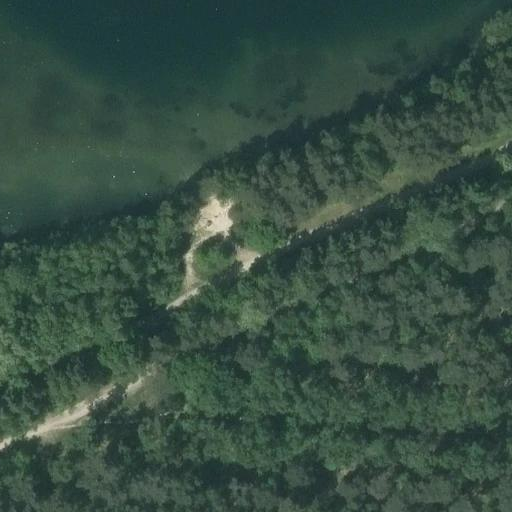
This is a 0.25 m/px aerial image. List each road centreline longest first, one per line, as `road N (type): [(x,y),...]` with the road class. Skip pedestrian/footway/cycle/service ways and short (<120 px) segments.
road 1 (unclassified): [(511,222),(0,463)]
road 2 (track): [(125,404),(511,429)]
